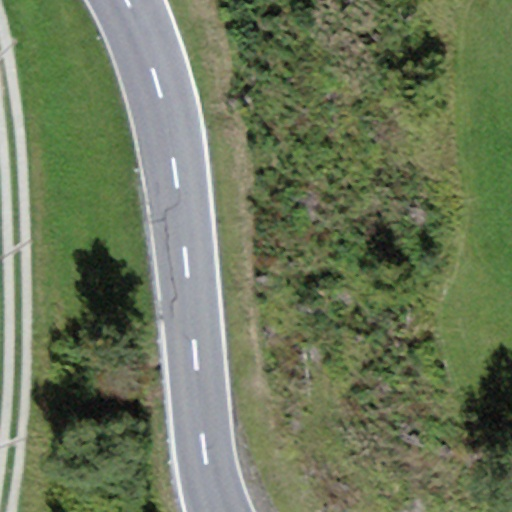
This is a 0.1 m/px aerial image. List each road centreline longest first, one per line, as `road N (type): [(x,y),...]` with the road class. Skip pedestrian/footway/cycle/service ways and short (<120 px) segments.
road 1 (secondary): [(125,0),(148,55),(173,163),(202,442),(218,511)]
road 2 (track): [(1,511),(18,340),(0,60)]
